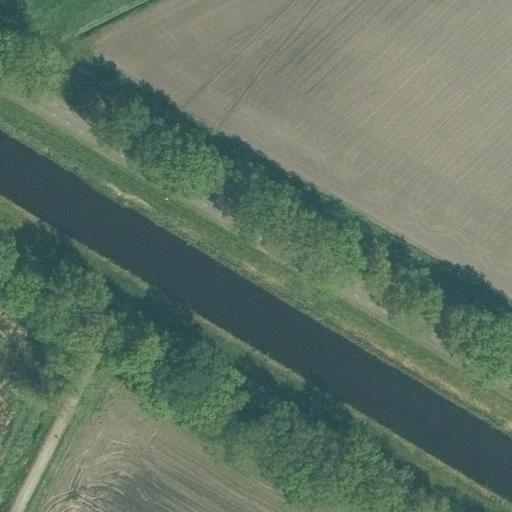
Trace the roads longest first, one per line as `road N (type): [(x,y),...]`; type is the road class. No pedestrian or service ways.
road 1 (tertiary): [(511,382),(0,76)]
road 2 (unclassified): [(450,511),(0,240)]
road 3 (track): [(114,309),(14,511)]
